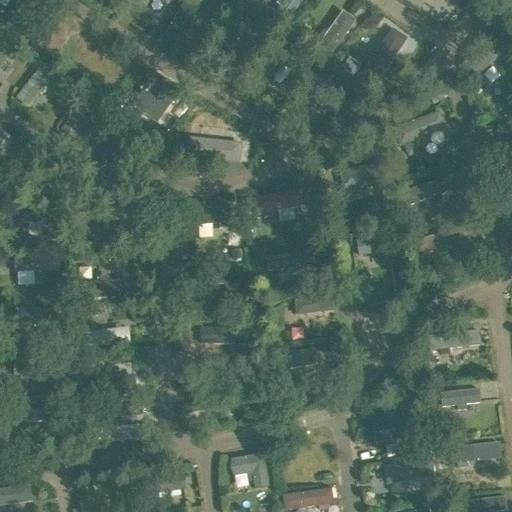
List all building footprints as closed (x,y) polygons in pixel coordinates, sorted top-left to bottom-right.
[(11,22),(5,30),(18,39),(41,5),(34,0),(26,0),(16,15),(12,12),(7,19),(11,22)] [(150,0),(131,0),(131,2),(145,9),(146,8),(148,4),(150,0)] [(179,43),(202,4),(196,0),(195,0),(184,0),(163,35),(178,44),(179,43)] [(250,15),(258,2),(255,0),(254,0),(247,0),(242,9),(250,15)] [(285,0),(280,0),(277,6),(280,8),(278,12),(290,21),(304,0),(286,0),(285,0)] [(510,23),(511,20),(511,9),(503,16),(510,23)] [(323,40),(317,48),(329,58),(356,22),(342,12),(327,33),(324,30),(319,37),(323,40)] [(382,21),(384,19),(383,18),(375,12),(368,20),(371,22),(377,27),(378,26),(382,21)] [(244,35),(251,25),(238,15),(217,43),(230,53),(239,41),(243,44),(248,37),(244,35)] [(69,60),(89,30),(76,22),(56,51),(69,60)] [(270,37),(275,31),(268,26),(264,33),(270,37)] [(293,43),(300,34),(293,28),(286,37),(293,43)] [(377,84),(408,39),(392,29),(387,35),(369,62),(361,73),(377,84)] [(501,38),(468,67),(478,78),(510,49),(501,38)] [(1,41),(0,41),(0,69),(14,51),(1,41)] [(268,84),(294,52),(280,41),(255,73),(268,84)] [(60,66),(65,58),(57,53),(52,60),(60,66)] [(26,75),(32,67),(25,61),(19,69),(26,75)] [(30,107),(54,75),(41,65),(14,99),(15,100),(27,110),(30,107)] [(309,112),(333,82),(320,72),(296,102),(309,112)] [(345,94),(351,85),(343,80),(337,88),(345,94)] [(157,123),(178,95),(166,86),(154,104),(141,95),(133,106),(157,123)] [(87,96),(60,130),(74,141),(100,106),(87,96)] [(398,148),(446,129),(439,111),(391,131),(398,148)] [(115,166),(140,131),(127,121),(101,156),(115,166)] [(511,135),(490,142),(495,158),(510,153),(511,158),(511,157),(511,135)] [(0,138),(0,165),(16,146),(2,136),(0,138)] [(240,163),(242,144),(187,137),(185,159),(215,162),(239,165),(240,163)] [(182,155),(184,144),(174,143),(172,154),(182,155)] [(407,176),(411,168),(409,167),(404,164),(402,163),(398,171),(407,176)] [(388,180),(385,164),(339,174),(342,189),(388,180)] [(412,185),(410,178),(401,181),(403,188),(413,185),(412,185)] [(447,194),(442,179),(404,192),(409,207),(432,199),(433,204),(442,201),(440,196),(447,194)] [(304,207),(301,190),(300,191),(251,200),(254,216),(262,215),(263,220),(273,218),(272,213),(304,207)] [(235,209),(188,212),(189,228),(198,228),(198,240),(212,239),(212,226),(236,225),(235,209)] [(62,214),(20,215),(20,225),(34,225),(34,230),(62,229),(62,214)] [(130,243),(129,226),(116,227),(116,222),(104,223),(104,227),(83,229),(84,246),(130,243)] [(256,238),(257,228),(247,228),(247,238),(256,238)] [(460,230),(417,243),(422,258),(437,253),(439,258),(450,255),(448,250),(464,245),(460,230)] [(397,251),(395,235),(355,241),(357,256),(358,258),(384,253),(385,258),(394,256),(393,251),(396,251),(397,251)] [(243,259),(240,249),(229,253),(232,262),(243,259)] [(317,266),(316,252),(265,258),(267,272),(273,272),(277,271),(277,276),(278,276),(287,275),(287,271),(309,268),(310,268),(310,267),(317,266)] [(87,263),(87,254),(74,254),(74,263),(87,263)] [(58,259),(15,261),(16,275),(35,274),(35,279),(45,279),(44,274),(59,273),(58,259)] [(199,272),(199,287),(226,287),(226,292),(234,292),(234,287),(241,287),(241,273),(199,272)] [(100,283),(77,285),(79,303),(129,299),(127,282),(109,283),(109,279),(100,279),(100,283)] [(63,302),(67,295),(59,290),(55,297),(63,302)] [(334,313),(332,295),(293,300),(296,317),(334,313)] [(57,327),(58,310),(15,309),(15,310),(14,326),(56,327),(57,327)] [(84,317),(78,311),(72,317),(78,323),(80,321),(82,320),(84,317)] [(92,333),(82,334),(85,349),(131,343),(129,328),(101,332),(100,327),(92,328),(92,333)] [(243,328),(199,330),(200,345),(228,344),(228,348),(236,348),(236,343),(243,343),(243,328)] [(481,333),(427,339),(429,354),(482,348),(481,333)] [(318,366),(315,349),(309,350),(273,355),(276,372),(283,371),(318,366)] [(453,371),(453,357),(440,357),(440,371),(453,371)] [(60,377),(60,358),(13,359),(13,361),(14,377),(56,377),(60,377)] [(258,373),(252,366),(249,368),(247,369),(245,372),(247,375),(249,377),(251,379),(258,373)] [(444,384),(443,374),(435,375),(435,384),(444,384)] [(86,389),(76,390),(78,401),(88,399),(88,402),(137,395),(136,389),(134,375),(85,382),(86,389)] [(262,386),(260,376),(253,378),(255,387),(262,386)] [(251,381),(206,390),(209,406),(210,406),(225,403),(236,401),(237,406),(247,404),(246,398),(254,396),(251,381)] [(72,393),(72,383),(64,383),(64,393),(72,393)] [(481,389),(441,393),(443,406),(458,405),(459,411),(473,410),(472,404),(482,403),(481,389)] [(282,409),(279,399),(269,401),(271,411),(282,409)] [(10,410),(7,403),(0,406),(0,407),(3,413),(10,410)] [(64,409),(23,410),(23,423),(50,422),(50,428),(57,428),(57,422),(63,422),(64,422),(64,409)] [(418,412),(367,422),(369,435),(394,430),(395,435),(403,433),(402,428),(420,425),(418,412)] [(103,428),(94,429),(96,443),(141,440),(139,424),(111,427),(110,421),(102,422),(103,428)] [(443,436),(441,433),(436,428),(428,435),(429,435),(435,442),(443,436)] [(90,445),(90,440),(81,440),(82,451),(91,450),(90,445)] [(500,443),(449,448),(450,464),(457,463),(458,469),(467,468),(467,462),(501,459),(500,443)] [(427,454),(425,445),(417,446),(418,456),(427,454)] [(230,459),(229,469),(233,478),(235,478),(236,484),(246,482),(247,482),(247,483),(252,482),(253,489),(253,490),(261,491),(269,487),(264,454),(230,459)] [(436,477),(433,458),(385,466),(388,485),(391,485),(399,483),(431,478),(436,477)] [(275,468),(274,460),(266,461),(267,470),(270,469),(275,468)] [(186,474),(135,481),(137,497),(147,495),(148,501),(157,499),(157,494),(188,489),(186,474)] [(466,491),(480,491),(479,477),(465,478),(466,491)] [(454,490),(453,481),(452,481),(443,482),(444,491),(454,490)] [(118,495),(117,482),(106,483),(107,496),(118,495)] [(32,503),(30,486),(0,489),(0,506),(30,503),(32,503)] [(438,492),(430,486),(425,494),(425,495),(432,500),(438,492)] [(334,506),(331,489),(281,495),(283,511),(286,511),(294,511),(329,506),(334,506)] [(94,497),(78,498),(78,501),(79,511),(100,511),(100,505),(95,506),(94,497)] [(506,497),(459,502),(460,511),(498,511),(508,511),(506,497)]
